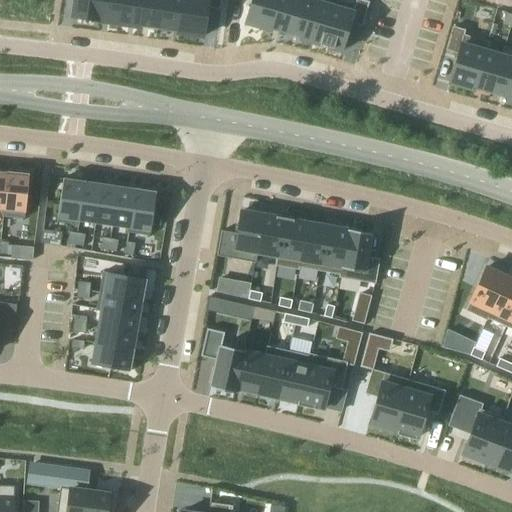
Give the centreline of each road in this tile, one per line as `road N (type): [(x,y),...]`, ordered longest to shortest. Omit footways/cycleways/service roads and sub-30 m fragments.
road 1 (residential): [(511,134),(271,68),(192,71),(0,43)]
road 2 (residential): [(160,394),(359,442),(511,493)]
road 3 (residential): [(203,162),(384,199),(511,239)]
road 4 (unclassified): [(212,119),(353,146),(511,192)]
road 5 (residential): [(160,394),(203,162)]
road 6 (residential): [(0,136),(203,162)]
road 7 (unclassified): [(170,111),(79,86),(0,86)]
road 8 (unclassified): [(0,91),(115,115),(170,111)]
road 9 (residential): [(0,373),(160,394)]
